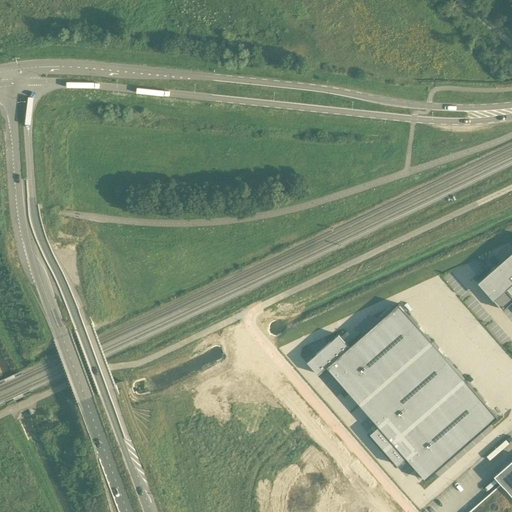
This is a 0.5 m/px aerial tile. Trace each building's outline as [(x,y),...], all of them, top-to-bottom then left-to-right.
[(511,252),(500,263),(489,273),(488,274),(487,274),(479,282),(483,287),(483,288),(489,294),(488,294),(489,294),(503,310),(509,305),(511,301),(511,252)] [(338,335),(307,362),(318,374),(327,367),(359,404),(360,405),(379,426),(370,434),(398,465),(406,458),(425,479),(426,480),(434,472),(498,417),(399,304),(378,322),(359,339),(349,347),(340,337),(338,335)] [(125,407),(124,381),(116,381),(117,407),(125,407)] [(97,401),(104,399),(101,390),(94,392),(97,401)] [(511,511),(511,460),(494,476),(501,484),(489,495),(473,509),(469,511),(511,511)]
